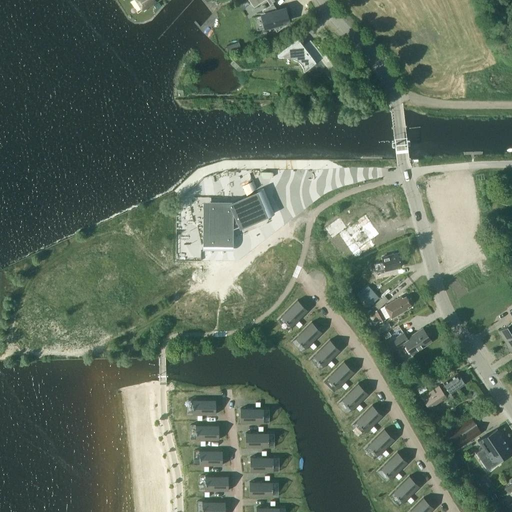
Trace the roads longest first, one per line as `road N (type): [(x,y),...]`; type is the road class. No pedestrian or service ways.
road 1 (tertiary): [(511,410),(444,302),(407,173)]
road 2 (tertiary): [(407,173),(391,84),(321,0)]
